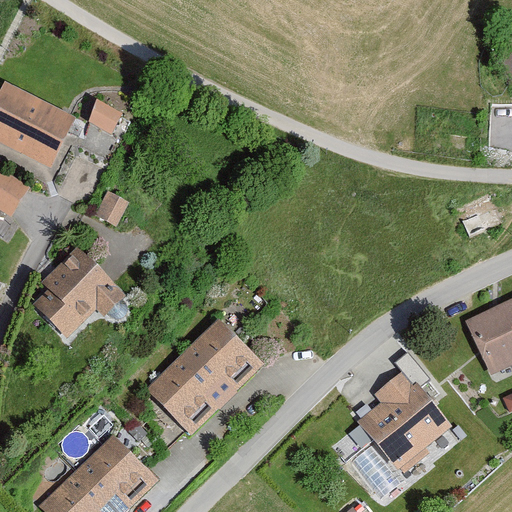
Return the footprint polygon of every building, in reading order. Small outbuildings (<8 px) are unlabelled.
[(81,128),(8,90),(0,106),(0,151),(54,182),(81,128)] [(110,131),(120,110),(94,97),(84,118),(110,131)] [(31,194),(0,177),(0,213),(14,222),(31,194)] [(116,223),(127,199),(105,189),(95,213),(116,223)] [(511,221),(497,196),(457,216),(476,250),(511,230),(511,221)] [(121,296),(78,253),(47,283),(52,288),(36,305),(65,334),(95,304),(104,313),(121,296)] [(511,306),(467,325),(489,372),(511,361),(511,306)] [(218,324),(152,390),(192,430),(258,364),(218,324)] [(380,411),(358,426),(398,476),(454,433),(412,378),(376,402),(380,411)] [(114,439),(45,506),(51,511),(118,511),(153,479),(114,439)]
